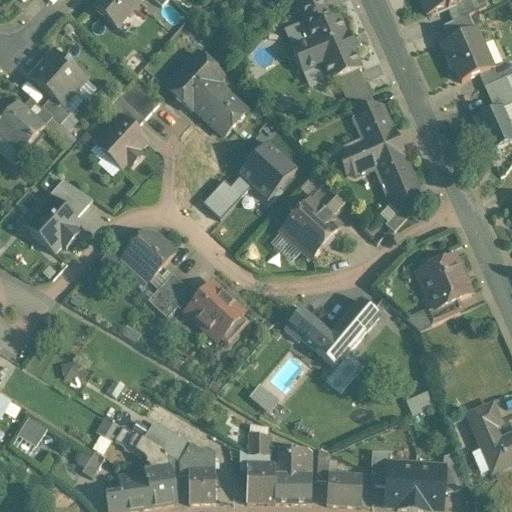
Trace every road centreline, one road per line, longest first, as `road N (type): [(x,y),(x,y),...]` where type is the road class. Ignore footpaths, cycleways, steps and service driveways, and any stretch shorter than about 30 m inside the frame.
road 1 (residential): [(470,213),(398,245),(359,276),(291,289),(246,281),(189,229),(146,217),(114,231),(30,315),(0,321)]
road 2 (residential): [(470,213),(378,0)]
